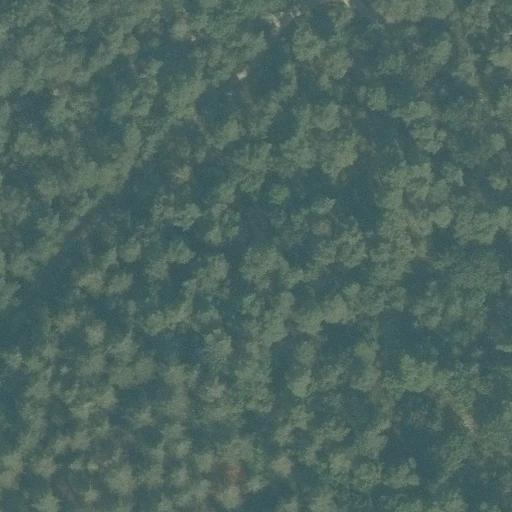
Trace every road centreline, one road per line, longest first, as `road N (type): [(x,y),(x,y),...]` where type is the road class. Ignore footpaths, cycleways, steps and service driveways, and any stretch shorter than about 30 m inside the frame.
road 1 (track): [(511,146),(351,0),(321,0),(0,333)]
road 2 (track): [(0,111),(296,0)]
